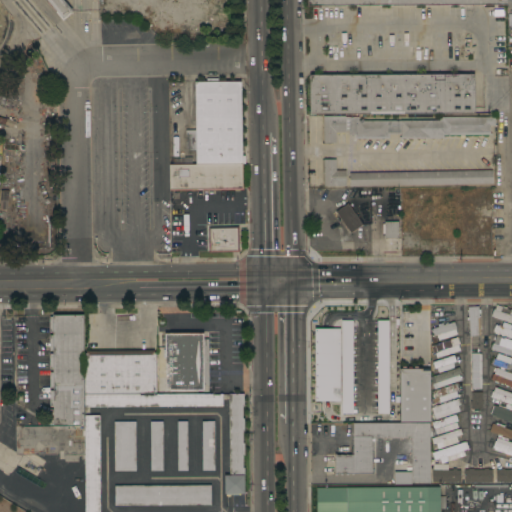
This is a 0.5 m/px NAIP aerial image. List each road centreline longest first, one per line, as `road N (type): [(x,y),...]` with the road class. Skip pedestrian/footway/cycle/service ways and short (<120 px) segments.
road 1 (residential): [(77,294),(77,77),(88,62),(259,63)]
road 2 (secondary): [(289,285),(263,271),(0,274)]
road 3 (primary): [(263,248),(265,511)]
road 4 (tertiary): [(289,285),(511,283)]
road 5 (primary): [(289,285),(286,131)]
road 6 (secondary): [(136,293),(289,285)]
road 7 (primary): [(291,423),(289,285)]
road 8 (secondary): [(0,295),(136,293)]
